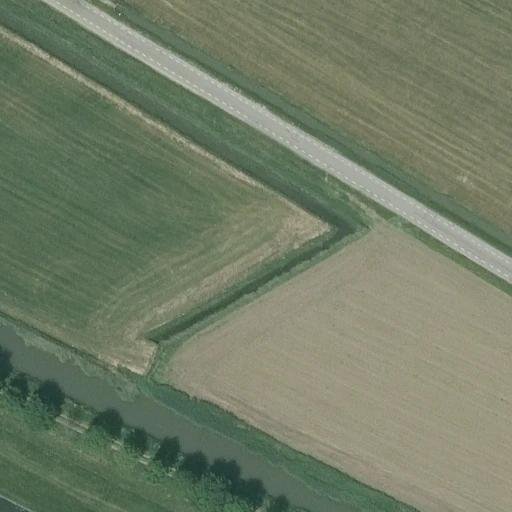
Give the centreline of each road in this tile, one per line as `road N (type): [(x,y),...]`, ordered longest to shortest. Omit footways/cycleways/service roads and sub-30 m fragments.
road 1 (tertiary): [(511,274),(55,0)]
road 2 (track): [(0,390),(248,511)]
